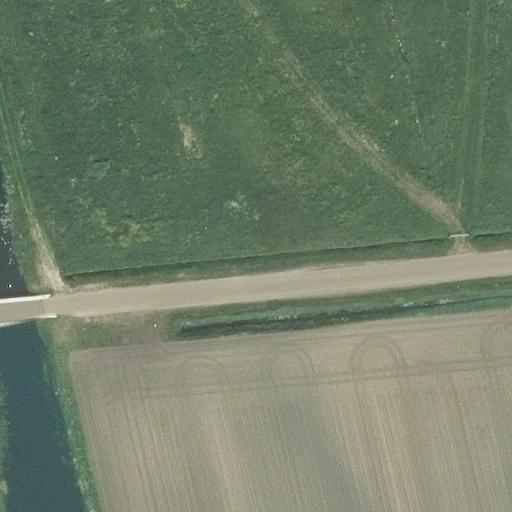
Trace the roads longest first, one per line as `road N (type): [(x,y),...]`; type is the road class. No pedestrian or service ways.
road 1 (unclassified): [(0,313),(511,262)]
road 2 (track): [(0,77),(40,248),(63,308)]
